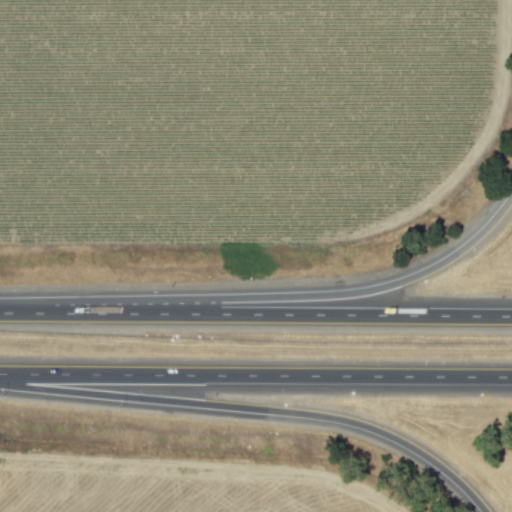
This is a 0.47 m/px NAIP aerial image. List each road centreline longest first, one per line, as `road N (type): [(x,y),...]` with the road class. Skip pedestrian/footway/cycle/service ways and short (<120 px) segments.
road 1 (motorway): [(0,375),(511,379)]
road 2 (motorway): [(511,317),(0,314)]
road 3 (motorway): [(0,385),(350,425),(422,456),(480,511)]
road 4 (motorway): [(511,195),(467,248),(402,283),(333,296),(46,315)]
